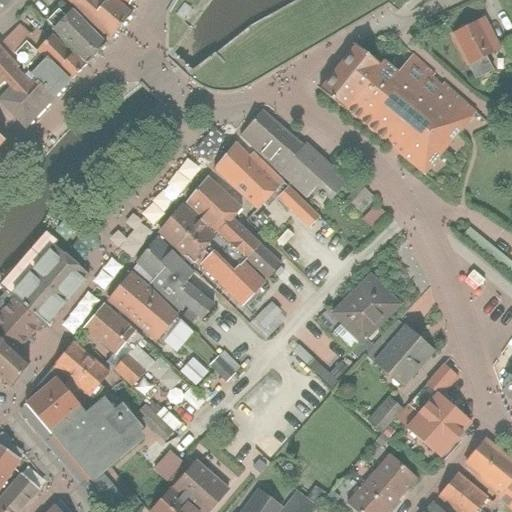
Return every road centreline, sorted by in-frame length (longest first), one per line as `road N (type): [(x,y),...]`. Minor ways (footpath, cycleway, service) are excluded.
road 1 (residential): [(481,409),(391,186),(250,80)]
road 2 (residential): [(0,391),(105,228),(193,111)]
road 3 (residential): [(250,80),(383,6),(412,0)]
road 4 (residential): [(9,136),(115,38)]
road 5 (residential): [(481,409),(391,511)]
